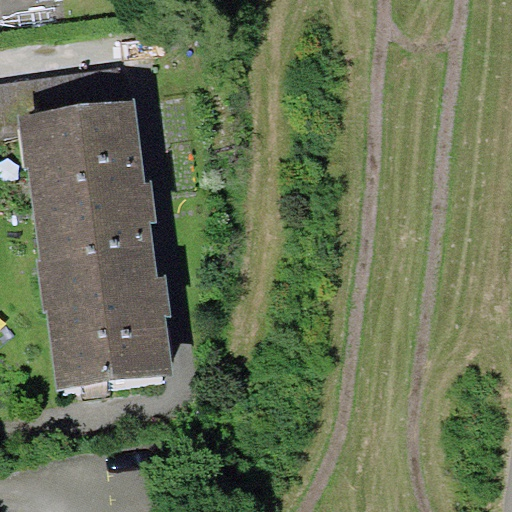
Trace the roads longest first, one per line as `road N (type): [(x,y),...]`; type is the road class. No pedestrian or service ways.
road 1 (motorway): [(485,0),(415,511)]
road 2 (unknown): [(0,75),(101,66),(129,82),(166,167),(193,384)]
